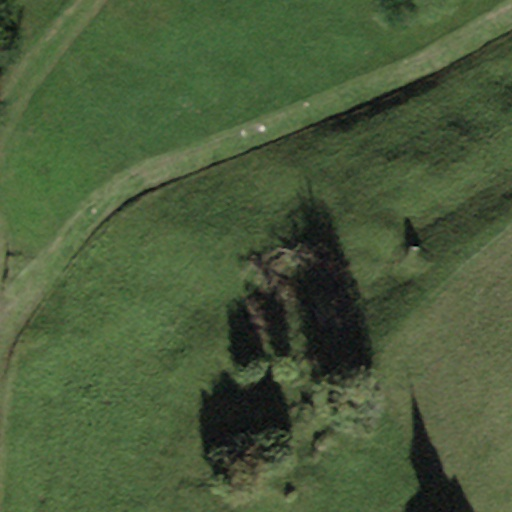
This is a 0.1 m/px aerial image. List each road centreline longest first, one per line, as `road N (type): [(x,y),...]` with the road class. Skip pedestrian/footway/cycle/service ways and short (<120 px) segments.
road 1 (track): [(511,15),(404,76),(130,188),(85,219),(44,266),(0,354)]
road 2 (track): [(0,130),(20,85),(93,0)]
